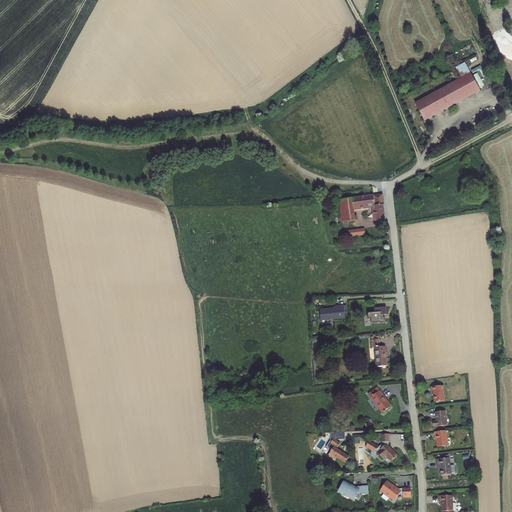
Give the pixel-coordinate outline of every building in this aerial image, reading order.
[(471,73),(416,104),(425,120),(480,90),(471,73)] [(352,198),(343,200),(346,216),(341,217),(342,222),(355,220),(354,209),(373,206),(375,221),(386,219),(383,194),(352,198)] [(364,228),(348,231),(349,236),(365,234),(364,228)] [(384,314),(387,314),(386,305),(374,307),(375,311),(368,311),(369,318),(372,318),(372,323),(386,321),(386,317),(384,317),(384,314)] [(338,315),(322,317),(324,330),(332,330),(332,326),(348,324),(346,312),(338,313),(338,315)] [(377,336),(368,336),(369,344),(372,344),(374,363),(385,362),(383,343),(378,343),(377,336)] [(441,385),(429,386),(429,389),(431,389),(431,400),(442,400),(441,385)] [(367,394),(382,412),(390,405),(375,387),(367,394)] [(442,410),(432,411),(433,420),(429,420),(430,426),(443,425),(442,410)] [(444,430),(431,431),(432,438),(433,438),(434,445),(444,444),(444,430)] [(381,442),(381,445),(384,447),(378,455),(384,460),(388,457),(393,462),(399,455),(388,447),(389,446),(389,442),(389,434),(381,435),(381,443),(381,442)] [(340,442),(336,440),(335,440),(333,439),(330,445),(335,447),(328,461),(336,465),(337,464),(345,468),(351,455),(338,448),(340,442)] [(445,455),(433,455),(433,463),(436,463),(436,467),(436,472),(446,471),(450,470),(450,464),(446,464),(445,455)] [(353,487),(344,482),(339,491),(343,493),(342,494),(345,496),(346,497),(347,496),(350,498),(350,497),(355,499),(358,493),(361,493),(362,493),(362,495),(369,494),(369,486),(358,487),(357,489),(355,488),(354,489),(352,488),(353,487)] [(392,485),(387,483),(382,493),(386,495),(385,496),(392,499),(392,498),(397,501),(401,494),(403,495),(405,495),(405,497),(413,497),(412,488),(401,488),(401,490),(398,488),(397,489),(395,488),(395,487),(394,486),(393,486),(392,486),(392,485)] [(451,492),(439,492),(439,500),(441,500),(441,508),(451,508),(451,492)]
